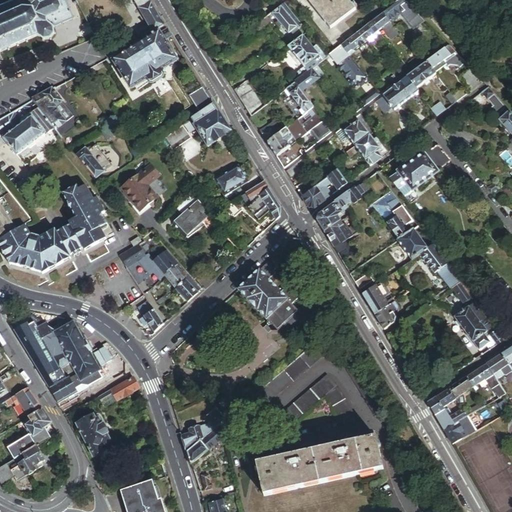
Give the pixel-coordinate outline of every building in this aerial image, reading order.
[(20,46),(19,44),(27,40),(28,42),(30,41),(29,39),(36,36),(40,40),(39,42),(41,43),(42,41),(49,42),(50,43),(52,42),(52,40),(55,36),(56,37),(58,35),(56,34),(57,27),(63,24),(64,25),(66,24),(65,23),(74,19),(74,20),(76,19),(75,18),(77,17),(76,15),(75,16),(70,5),(71,5),(70,3),(69,3),(67,0),(15,0),(12,2),(11,0),(9,1),(10,2),(2,6),(1,5),(0,5),(0,62),(2,61),(0,56),(0,52),(7,50),(8,51),(9,50),(9,49),(17,45),(18,47),(20,46)] [(155,32),(164,26),(149,0),(133,0),(141,12),(143,10),(155,32)] [(309,0),(332,30),(356,12),(347,0),(309,0)] [(401,0),(384,14),(391,22),(401,14),(407,9),(410,14),(415,10),(405,0),(401,0)] [(293,38),(306,28),(287,4),(274,14),(293,38)] [(401,14),(414,30),(425,21),(415,10),(410,14),(407,9),(401,14)] [(400,33),(391,22),(384,14),(373,23),(379,31),(383,28),(386,31),(389,32),(395,38),(400,33)] [(259,29),(260,30),(273,21),(269,16),(254,28),(256,31),(259,29)] [(376,39),(382,35),(379,31),(373,23),(361,32),(367,41),(374,36),(376,39)] [(89,37),(94,35),(90,28),(79,34),(82,40),(89,37)] [(151,85),(154,86),(164,79),(165,76),(162,72),(178,62),(166,43),(172,38),(167,30),(161,34),(160,33),(115,61),(134,90),(148,81),(151,85)] [(354,49),(355,51),(367,41),(361,32),(344,45),(350,52),(354,49)] [(329,60),(326,56),(319,46),(315,49),(305,36),(289,48),(306,70),(322,59),(325,63),(329,60)] [(368,78),(350,56),(349,54),(343,47),(342,46),(330,55),(332,58),(338,65),(343,61),(360,84),(368,78)] [(446,64),(444,61),(455,52),(449,46),(445,49),(428,62),(435,72),(446,64)] [(465,63),(455,52),(444,61),(446,64),(448,67),(450,65),(457,66),(459,68),(465,63)] [(418,66),(423,62),(418,55),(413,58),(413,59),(416,63),(418,66)] [(343,61),(338,65),(355,87),(360,84),(343,61)] [(396,67),(400,73),(406,68),(407,70),(409,69),(404,61),(396,67)] [(408,77),(417,90),(436,74),(435,72),(428,62),(408,77)] [(315,75),(319,81),(325,76),(318,68),(315,70),(317,73),(315,75)] [(400,73),(403,77),(411,71),(409,69),(407,70),(406,68),(400,73)] [(297,85),(303,93),(319,81),(315,75),(317,73),(315,70),(297,85)] [(462,79),(471,88),(481,81),(472,71),(462,79)] [(395,84),(399,81),(395,75),(390,79),(395,84)] [(394,108),(396,111),(420,94),(417,90),(408,77),(385,96),(394,108)] [(235,91),(241,99),(252,90),(247,82),(235,91)] [(306,115),(315,108),(303,93),(297,85),(296,84),(287,91),(291,96),(302,111),(306,115)] [(481,93),(488,101),(495,96),(488,88),(481,93)] [(377,89),(372,94),(376,99),(382,95),(377,89)] [(465,95),(461,89),(452,96),(456,102),(465,95)] [(79,122),(52,90),(33,102),(54,127),(62,136),(79,122)] [(350,97),(345,92),(341,95),(345,100),(350,97)] [(451,106),(456,102),(452,96),(450,94),(445,97),(451,106)] [(388,113),(394,108),(385,96),(379,101),(388,113)] [(19,157),(54,127),(33,102),(24,107),(29,114),(19,120),(15,113),(0,121),(0,138),(6,134),(8,138),(4,140),(19,157)] [(210,147),(233,133),(215,105),(193,119),(197,124),(196,125),(210,147)] [(432,111),(436,118),(445,111),(441,105),(432,111)] [(308,134),(319,126),(325,121),(315,108),(306,115),(308,118),(311,116),(314,119),(303,127),(308,134)] [(511,113),(511,112),(500,123),(511,135),(511,113)] [(355,147),(374,132),(370,127),(366,129),(364,125),(360,127),(355,120),(343,129),(351,140),(355,147)] [(298,143),(308,134),(303,127),(298,122),(288,130),(298,143)] [(169,139),(172,145),(190,134),(185,124),(167,135),(169,139)] [(345,144),(351,140),(343,129),(337,134),(345,144)] [(264,136),(269,144),(283,134),(284,132),(283,130),(275,135),(272,131),(264,136)] [(383,158),(376,148),(379,146),(376,141),(379,139),(374,132),(355,147),(346,154),(349,158),(353,159),(357,156),(360,159),(363,157),(370,168),(383,158)] [(279,159),(292,147),(290,145),(293,143),(294,140),(293,138),(291,136),(286,139),(283,134),(269,144),(279,159)] [(157,141),(159,145),(169,139),(167,135),(157,141)] [(428,145),(432,149),(438,144),(434,140),(428,145)] [(94,141),(86,147),(102,166),(110,160),(94,141)] [(436,172),(451,160),(438,144),(432,149),(428,145),(420,152),(422,154),(436,172)] [(94,173),(102,166),(86,147),(84,145),(75,152),(94,173)] [(437,172),(436,172),(422,154),(415,160),(413,158),(406,164),(408,166),(390,181),(405,199),(437,172)] [(140,206),(157,195),(148,181),(160,173),(152,162),(123,182),(140,206)] [(292,180),(303,171),(302,169),(299,165),(298,164),(288,172),(292,180)] [(238,167),(215,182),(225,198),(249,183),(238,167)] [(320,196),(319,195),(332,185),(338,193),(348,185),(338,172),(315,189),(304,198),(311,209),(316,210),(331,198),(329,194),(327,192),(320,196)] [(505,204),(511,199),(511,181),(501,189),(495,194),(505,204)] [(30,220),(0,182),(0,241),(24,226),(23,225),(30,220)] [(102,225),(108,221),(102,211),(106,209),(98,195),(94,197),(85,183),(77,187),(74,183),(60,191),(66,201),(69,200),(72,206),(70,207),(75,216),(77,219),(70,223),(69,220),(55,228),(57,231),(45,238),(40,237),(40,235),(32,233),(30,235),(24,226),(0,241),(0,246),(11,265),(14,264),(24,267),(25,264),(32,266),(31,269),(42,272),(44,275),(50,271),(49,268),(57,263),(58,266),(65,262),(63,259),(71,255),(71,254),(74,252),(81,248),(85,246),(92,242),(93,245),(101,240),(99,237),(106,233),(102,225)] [(355,188),(341,199),(349,211),(355,207),(354,205),(358,202),(361,203),(367,199),(367,196),(370,192),(363,183),(356,189),(355,188)] [(487,190),(492,196),(495,194),(501,189),(496,183),(487,190)] [(251,205),(259,200),(262,198),(269,191),(265,184),(244,198),(250,207),(252,206),(251,205)] [(304,198),(315,189),(312,184),(300,192),(304,198)] [(282,212),(269,191),(262,198),(259,201),(253,207),(251,209),(261,221),(272,213),(278,222),(281,218),(282,212)] [(198,200),(192,194),(175,210),(181,217),(198,200)] [(340,218),(349,211),(341,199),(320,216),(318,222),(325,233),(342,221),(340,218)] [(173,225),(188,241),(213,217),(198,200),(181,217),(173,225)] [(231,223),(241,213),(231,203),(221,212),(231,223)] [(380,222),(384,228),(389,224),(387,221),(397,215),(401,221),(403,220),(405,218),(400,210),(404,207),(403,206),(380,222)] [(415,231),(420,227),(404,207),(400,210),(405,218),(415,231)] [(400,241),(412,233),(403,220),(401,221),(397,215),(387,221),(389,224),(400,241)] [(412,233),(415,231),(405,218),(403,220),(412,233)] [(357,230),(352,233),(347,225),(345,227),(342,221),(325,233),(335,249),(359,233),(357,230)] [(40,237),(45,238),(57,231),(55,228),(40,237)] [(422,256),(429,251),(415,231),(412,233),(400,241),(399,242),(403,248),(413,262),(422,256)] [(138,242),(144,237),(141,233),(135,238),(138,242)] [(337,253),(351,243),(361,236),(359,233),(335,249),(337,253)] [(403,248),(399,242),(392,246),(397,253),(403,248)] [(120,260),(128,272),(147,256),(145,253),(150,248),(145,243),(140,247),(139,245),(120,260)] [(344,264),(358,255),(351,243),(337,253),(344,264)] [(464,284),(435,247),(429,251),(422,256),(435,276),(439,273),(449,289),(451,292),(453,291),(462,285),(464,284)] [(174,269),(180,264),(168,250),(153,262),(158,268),(165,276),(174,269)] [(283,327),(289,333),(304,319),(293,307),(299,301),(296,298),(301,293),(294,285),(282,295),(269,281),(276,275),(275,273),(279,269),(272,261),(262,270),(239,291),(268,322),(266,327),(265,328),(270,333),(271,332),(277,333),(283,327)] [(158,268),(153,272),(160,281),(165,276),(158,268)] [(165,276),(177,291),(186,283),(174,269),(165,276)] [(395,298),(407,291),(396,274),(384,281),(395,298)] [(360,291),(375,282),(371,275),(356,284),(360,291)] [(189,304),(203,291),(192,277),(186,283),(177,291),(189,304)] [(464,306),(473,299),(462,285),(453,291),(464,306)] [(374,313),(387,304),(376,287),(363,296),(374,313)] [(328,303),(331,308),(339,304),(336,299),(328,303)] [(156,334),(165,325),(150,303),(142,309),(146,317),(142,320),(147,327),(150,325),(156,334)] [(387,304),(374,313),(375,315),(389,307),(387,304)] [(395,314),(397,313),(392,304),(389,307),(375,315),(385,331),(395,324),(391,317),(395,314)] [(407,312),(412,319),(424,311),(419,304),(407,312)] [(505,341),(490,321),(476,304),(455,320),(480,352),(490,345),(487,340),(491,338),(497,347),(505,341)] [(88,387),(103,379),(99,372),(101,371),(91,355),(93,354),(86,341),(85,342),(74,323),(53,335),(47,324),(37,329),(58,366),(52,369),(53,371),(56,372),(61,370),(63,375),(71,371),(68,365),(71,364),(77,376),(80,380),(83,386),(88,387)] [(58,404),(79,393),(74,384),(80,380),(77,376),(72,380),(70,378),(58,386),(56,383),(60,380),(56,372),(53,371),(54,373),(51,375),(49,371),(48,369),(43,362),(41,357),(45,355),(39,344),(26,351),(58,404)] [(511,348),(501,356),(509,368),(510,367),(511,365),(511,348)] [(376,418),(387,411),(353,355),(342,362),(359,386),(376,418)] [(508,375),(511,372),(511,371),(509,368),(501,356),(486,365),(497,382),(504,378),(501,374),(504,372),(505,375),(508,375)] [(465,380),(472,390),(486,381),(495,396),(482,404),(483,404),(485,408),(506,396),(497,382),(486,365),(465,380)] [(111,391),(117,402),(140,390),(134,378),(111,391)] [(88,387),(83,386),(80,380),(74,384),(79,393),(88,387)] [(462,397),(472,390),(465,380),(451,389),(458,400),(464,409),(468,407),(462,397)] [(25,403),(32,414),(42,408),(30,389),(20,395),(25,403)] [(446,411),(444,409),(458,400),(451,389),(429,404),(442,427),(452,422),(446,411)] [(104,410),(117,402),(111,391),(98,398),(104,410)] [(25,403),(20,395),(7,404),(9,407),(15,404),(17,407),(25,403)] [(467,414),(469,417),(485,408),(483,404),(467,414)] [(183,437),(189,455),(216,430),(229,419),(219,408),(207,418),(212,424),(208,426),(199,425),(195,423),(187,430),(189,433),(183,437)] [(459,423),(469,417),(467,414),(464,409),(453,417),(457,424),(459,423)] [(53,424),(44,410),(29,419),(30,420),(26,423),(34,435),(35,435),(36,438),(46,431),(45,430),(47,429),(46,428),(53,424)] [(445,432),(457,424),(453,417),(449,410),(446,411),(452,422),(442,427),(445,432)] [(103,447),(112,442),(100,419),(97,420),(95,416),(78,425),(80,429),(94,457),(105,451),(103,447)] [(477,431),(469,417),(459,423),(467,437),(477,431)] [(453,445),(467,437),(459,423),(457,424),(445,432),(453,445)] [(39,449),(54,440),(47,429),(45,430),(46,431),(36,438),(35,435),(34,435),(35,437),(14,450),(21,461),(30,454),(39,449)] [(189,455),(192,466),(210,451),(224,440),(221,436),(216,430),(189,455)] [(259,465),(266,497),(384,471),(377,439),(259,465)] [(38,470),(48,463),(39,449),(30,454),(32,457),(22,464),(23,465),(13,472),(10,468),(0,473),(0,481),(3,486),(16,477),(21,485),(40,473),(38,470)] [(210,485),(209,485),(208,481),(210,480),(208,475),(202,477),(206,491),(212,490),(210,485)] [(165,511),(162,501),(159,502),(154,482),(122,491),(125,500),(128,499),(132,511),(128,511),(165,511)] [(226,511),(224,502),(210,506),(211,511),(226,511)]
